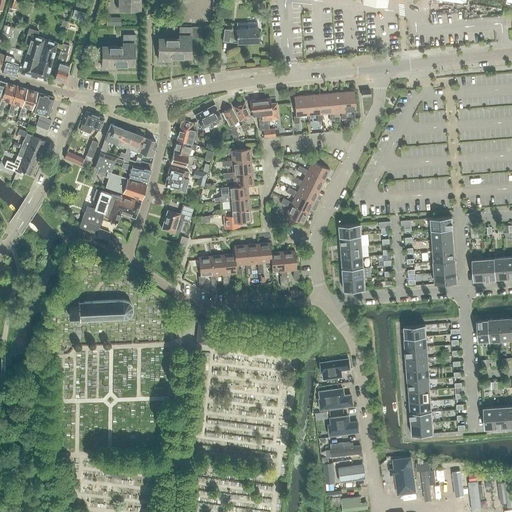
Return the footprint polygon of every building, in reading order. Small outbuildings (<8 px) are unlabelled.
[(19,1),(16,0),(10,0),(8,8),(16,10),(19,1)] [(220,9),(220,0),(116,0),(116,8),(119,8),(119,9),(140,9),(140,8),(139,8),(139,2),(140,2),(139,0),(212,0),(212,9),(220,9)] [(83,21),(86,14),(86,13),(74,10),(72,18),(83,21)] [(106,18),(106,26),(121,26),(121,18),(106,18)] [(66,31),(68,22),(63,21),(60,29),(66,31)] [(224,29),(223,41),(224,41),(229,42),(230,38),(237,39),(237,43),(258,42),(258,28),(257,28),(257,22),(236,23),(236,29),(236,30),(224,29)] [(18,72),(18,71),(24,51),(15,48),(20,29),(4,25),(1,35),(3,35),(10,38),(9,43),(6,56),(3,66),(1,71),(17,76),(18,72)] [(179,27),(179,39),(169,39),(160,39),(160,38),(159,38),(159,61),(169,61),(170,57),(180,57),(189,57),(189,58),(190,58),(190,37),(192,37),(192,38),(200,38),(200,27),(179,27)] [(39,31),(29,28),(24,44),(29,45),(25,56),(20,72),(20,73),(46,81),(46,80),(57,43),(38,36),(39,31)] [(9,43),(10,38),(3,35),(2,41),(9,43)] [(135,35),(123,35),(123,47),(112,46),(112,47),(103,47),(103,46),(102,46),(102,68),(113,68),(113,65),(123,65),(133,65),(133,66),(134,44),(135,44),(135,35)] [(69,46),(62,43),(56,65),(58,65),(54,78),(58,80),(59,81),(61,82),(63,81),(65,82),(69,66),(64,64),(68,53),(67,53),(69,46)] [(4,88),(0,101),(0,109),(2,110),(5,102),(11,104),(16,86),(6,83),(4,88)] [(27,89),(16,86),(11,104),(8,112),(13,114),(15,105),(21,107),(27,89)] [(32,110),(36,97),(37,92),(27,89),(21,107),(18,115),(23,117),(26,108),(32,110)] [(354,91),(342,92),(344,112),(346,112),(353,111),(354,118),(358,118),(358,111),(356,111),(354,91)] [(54,98),(38,92),(36,97),(32,110),(31,110),(40,113),(36,126),(47,130),(51,120),(47,119),(47,116),(54,98)] [(342,92),(330,93),(332,113),(334,113),(341,112),(342,119),(346,119),(346,112),(344,112),(342,92)] [(330,93),(318,94),(320,114),(322,114),(329,113),(330,120),(334,120),(334,113),(332,113),(330,93)] [(318,94),(306,95),(308,115),(317,114),(318,121),(322,121),(322,114),(320,114),(318,94)] [(293,116),(294,123),(299,123),(298,116),(308,115),(306,95),(294,96),(295,116),(293,116)] [(263,129),(263,130),(268,130),(267,124),(267,119),(278,118),(276,104),(271,105),(270,99),(269,99),(269,98),(263,99),(263,100),(260,100),(262,124),(263,124),(263,129)] [(262,124),(260,100),(256,100),(256,99),(250,100),(250,101),(249,101),(250,109),(251,109),(252,114),(253,116),(258,115),(259,130),(263,129),(263,124),(262,124)] [(244,119),(250,116),(244,102),(234,107),(236,111),(240,120),(242,124),(240,125),(243,132),(249,129),(244,119)] [(217,109),(215,105),(214,105),(204,109),(207,114),(212,123),(212,127),(213,127),(213,126),(216,124),(215,122),(221,119),(217,109)] [(226,124),(233,137),(238,135),(233,124),(238,121),(233,112),(231,108),(223,112),(225,117),(228,123),(226,124)] [(194,114),(194,115),(201,129),(208,125),(210,129),(212,127),(212,123),(207,114),(204,109),(194,114)] [(104,118),(86,111),(81,123),(82,123),(80,127),(81,131),(89,133),(91,133),(93,127),(100,130),(104,118)] [(192,123),(184,121),(181,122),(179,129),(177,140),(193,144),(196,131),(195,125),(192,124),(192,123)] [(110,124),(100,150),(105,152),(107,147),(109,141),(116,144),(122,128),(110,124)] [(36,126),(34,131),(45,136),(47,130),(36,126)] [(133,133),(128,130),(128,129),(124,128),(124,129),(122,128),(116,144),(127,148),(133,133)] [(268,130),(263,130),(264,138),(275,136),(274,129),(268,130)] [(25,137),(24,140),(22,144),(24,145),(41,152),(45,141),(26,133),(25,137)] [(122,162),(134,165),(135,162),(129,160),(132,150),(139,152),(145,137),(143,136),(142,135),(140,134),(139,135),(133,133),(127,148),(125,154),(123,159),(123,160),(123,161),(122,162)] [(155,141),(145,137),(139,152),(137,157),(141,158),(143,153),(152,157),(155,151),(154,150),(156,143),(155,141)] [(207,139),(205,147),(212,149),(214,141),(207,139)] [(86,155),(92,157),(98,143),(92,140),(86,155)] [(177,140),(173,152),(178,153),(191,156),(193,150),(195,151),(196,146),(196,145),(193,144),(177,140)] [(22,144),(19,151),(17,155),(19,156),(36,164),(41,152),(24,145),(22,144)] [(231,154),(232,160),(232,163),(251,161),(250,149),(231,150),(231,148),(221,149),(221,154),(231,154)] [(210,160),(213,152),(206,150),(204,159),(210,160)] [(81,164),(84,158),(67,151),(64,157),(81,164)] [(122,160),(100,152),(94,167),(110,172),(111,172),(114,162),(122,164),(122,162),(123,161),(123,160),(122,160)] [(193,157),(173,152),(171,163),(190,168),(193,157)] [(36,164),(19,156),(17,155),(14,163),(6,160),(4,167),(18,173),(19,170),(31,175),(36,164)] [(311,164),(308,170),(307,172),(324,181),(330,170),(312,161),(313,159),(304,155),(302,160),(311,164)] [(136,160),(135,162),(134,165),(150,169),(152,163),(136,160)] [(232,166),(233,172),(233,175),(252,173),(251,161),(232,163),(232,160),(222,161),(222,166),(232,166)] [(142,180),(146,181),(147,182),(150,169),(145,168),(134,165),(122,162),(122,164),(121,167),(130,169),(128,177),(141,180),(142,180)] [(307,172),(308,170),(299,166),(296,170),(305,175),(302,181),(301,183),(319,191),(324,181),(307,172)] [(94,167),(91,176),(89,182),(93,183),(96,174),(101,175),(108,178),(105,187),(122,193),(137,198),(141,199),(146,185),(142,183),(140,183),(127,179),(127,178),(111,172),(110,172),(110,173),(94,167)] [(169,167),(165,186),(173,188),(179,190),(185,192),(189,179),(183,178),(183,176),(187,177),(189,172),(174,168),(169,167)] [(203,186),(207,173),(195,170),(193,177),(198,178),(196,184),(203,186)] [(233,177),(234,186),(247,185),(247,186),(253,185),(252,173),(233,175),(233,172),(223,173),(223,178),(233,177)] [(301,183),(302,181),(293,176),(291,181),(300,185),(297,192),(296,194),(314,202),(319,191),(301,183)] [(219,202),(229,201),(229,199),(248,197),(247,186),(247,185),(234,186),(228,187),(229,196),(219,197),(219,202)] [(296,194),(297,192),(288,187),(286,192),(295,196),(292,202),(291,204),(308,213),(314,202),(296,194)] [(102,218),(110,194),(96,189),(92,199),(96,204),(94,208),(87,206),(79,227),(97,233),(99,228),(102,218)] [(111,194),(110,194),(102,218),(118,224),(121,213),(135,218),(141,202),(112,192),(111,194)] [(220,214),(230,213),(230,211),(249,209),(248,197),(229,199),(229,201),(230,208),(220,209),(220,214)] [(291,204),(292,202),(283,198),(281,203),(290,207),(286,215),(303,224),(308,213),(291,204)] [(167,210),(161,229),(174,232),(179,233),(183,220),(189,222),(193,207),(183,203),(179,214),(172,212),(167,210)] [(230,213),(231,220),(221,221),(222,230),(232,229),(232,223),(251,221),(249,209),(230,211),(230,213)] [(430,218),(431,229),(453,228),(452,217),(430,218)] [(361,223),(339,225),(340,236),(362,235),(361,223)] [(97,233),(94,241),(106,245),(110,232),(99,228),(97,233)] [(453,228),(431,229),(431,230),(432,230),(432,240),(453,239),(452,229),(453,228)] [(362,235),(340,236),(340,237),(341,247),(362,246),(361,235),(362,235)] [(432,240),(433,251),(454,249),(453,239),(432,240)] [(270,243),(258,244),(259,263),(257,263),(258,273),(263,273),(262,263),(271,262),(270,253),(271,253),(270,243)] [(250,264),(257,263),(259,263),(258,244),(246,245),(247,264),(245,264),(246,274),(251,274),(250,264)] [(238,265),(245,264),(247,264),(246,245),(233,246),(234,254),(236,273),(236,277),(242,277),(241,269),(239,269),(238,265)] [(362,246),(341,247),(342,258),(363,256),(362,246)] [(433,251),(434,261),(433,261),(433,262),(455,260),(455,259),(454,249),(433,251)] [(295,250),(282,251),(284,271),(286,271),(293,270),(294,280),(299,280),(298,269),(296,270),(295,250)] [(282,251),(271,253),(270,253),(271,262),(272,272),(281,271),(282,281),(287,281),(286,271),(284,271),(282,251)] [(234,254),(222,255),(224,274),(222,274),(223,284),(228,284),(227,274),(236,273),(234,254)] [(215,275),(222,274),(224,274),(222,255),(210,256),(212,275),(210,275),(211,285),(216,285),(215,275)] [(204,286),(203,276),(210,275),(212,275),(210,256),(198,257),(200,276),(198,276),(199,287),(204,286)] [(363,256),(342,258),(343,268),(342,268),(342,269),(364,267),(364,266),(363,266),(363,256)] [(496,279),(494,257),(483,258),(485,280),(496,279)] [(495,258),(495,257),(494,257),(496,279),(506,278),(505,257),(495,258)] [(485,280),(483,258),(472,259),(473,281),(485,280)] [(455,260),(433,262),(434,273),(456,271),(455,260)] [(342,269),(343,279),(365,278),(364,267),(342,269)] [(456,271),(434,273),(435,284),(457,282),(456,271)] [(343,279),(344,291),(366,289),(365,278),(343,279)] [(129,317),(132,312),(132,306),(128,301),(123,300),(108,300),(78,302),(78,306),(69,306),(69,317),(78,316),(79,321),(80,321),(80,320),(102,320),(123,319),(129,317)] [(511,340),(509,318),(499,319),(500,340),(511,340)] [(214,321),(199,319),(199,320),(200,320),(197,342),(210,344),(213,321),(214,322),(214,321)] [(489,341),(489,338),(488,319),(476,320),(478,342),(489,341)] [(488,319),(489,338),(489,341),(500,340),(499,319),(488,319)] [(403,326),(404,337),(426,336),(425,324),(403,326)] [(404,337),(405,348),(427,347),(426,336),(404,337)] [(405,348),(406,359),(428,357),(427,347),(405,348)] [(406,359),(407,370),(429,368),(428,357),(406,359)] [(348,358),(318,362),(320,378),(350,374),(348,358)] [(407,370),(408,381),(429,379),(429,368),(407,370)] [(408,381),(409,391),(430,390),(429,380),(430,380),(429,379),(408,381)] [(352,389),(323,393),(325,409),(355,405),(352,389)] [(409,391),(410,402),(430,400),(430,390),(409,391)] [(410,402),(411,412),(410,412),(410,413),(432,411),(431,411),(430,400),(410,402)] [(496,428),(494,406),(483,407),(485,429),(496,428)] [(507,427),(505,406),(494,406),(496,428),(507,427)] [(432,411),(410,413),(411,424),(433,422),(432,411)] [(356,414),(326,418),(328,434),(358,430),(356,414)] [(433,422),(411,424),(412,435),(434,433),(433,422)] [(359,439),(330,442),(332,458),(361,455),(359,439)] [(463,492),(459,462),(443,464),(447,494),(463,492)] [(332,463),(322,464),(324,484),(328,483),(334,483),(333,467),(332,463)] [(408,492),(404,463),(388,465),(392,495),(408,492)] [(363,467),(338,471),(339,479),(364,476),(363,467)] [(436,498),(432,468),(416,470),(420,500),(436,498)] [(484,472),(468,474),(469,481),(484,479),(484,472)] [(511,505),(511,494),(509,476),(503,476),(494,478),(498,508),(511,505)] [(480,511),(476,484),(468,485),(471,511),(480,511)] [(361,500),(341,502),(342,511),(361,511),(368,511),(368,504),(361,505),(361,500)]
